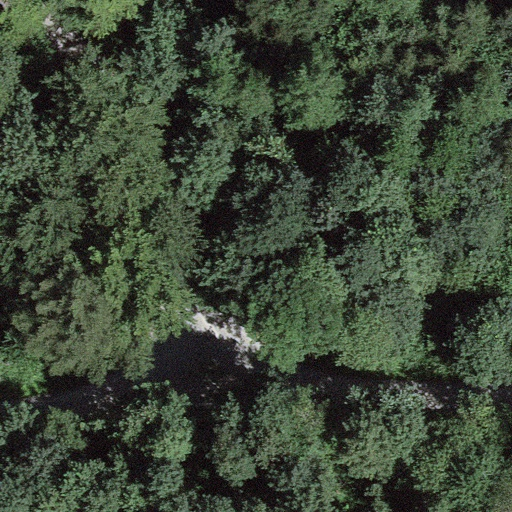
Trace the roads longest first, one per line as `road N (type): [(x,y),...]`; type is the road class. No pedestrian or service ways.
road 1 (track): [(38,0),(105,90),(179,241),(210,384)]
road 2 (track): [(210,384),(511,400)]
road 3 (track): [(210,384),(0,412)]
